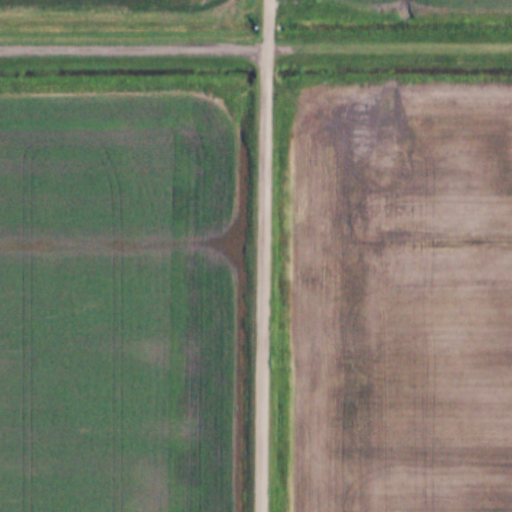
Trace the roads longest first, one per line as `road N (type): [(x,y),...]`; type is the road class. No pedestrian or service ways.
road 1 (track): [(265,511),(268,0)]
road 2 (track): [(268,49),(0,46)]
